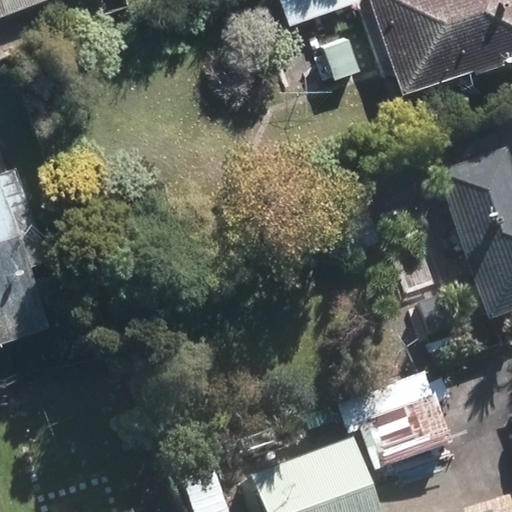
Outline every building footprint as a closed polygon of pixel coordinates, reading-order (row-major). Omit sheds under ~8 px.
[(0,0),(0,20),(57,0),(0,0)] [(348,0),(263,0),(274,29),(349,2),(348,0)] [(511,11),(508,0),(362,0),(390,84),(511,44),(511,11)] [(487,171),(436,188),(477,313),(511,301),(511,207),(501,212),(487,171)] [(0,255),(0,334),(25,325),(0,255)] [(405,388),(334,414),(355,472),(427,445),(405,388)] [(339,511),(320,461),(223,498),(228,511),(339,511)]
